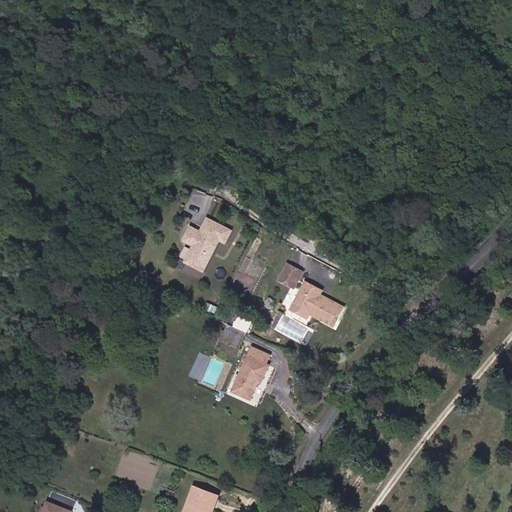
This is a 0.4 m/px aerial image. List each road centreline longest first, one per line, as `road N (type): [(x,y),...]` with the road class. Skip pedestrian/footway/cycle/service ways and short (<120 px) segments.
road 1 (tertiary): [(290,511),(330,415),(378,353),(511,231)]
road 2 (unknown): [(419,316),(218,190)]
